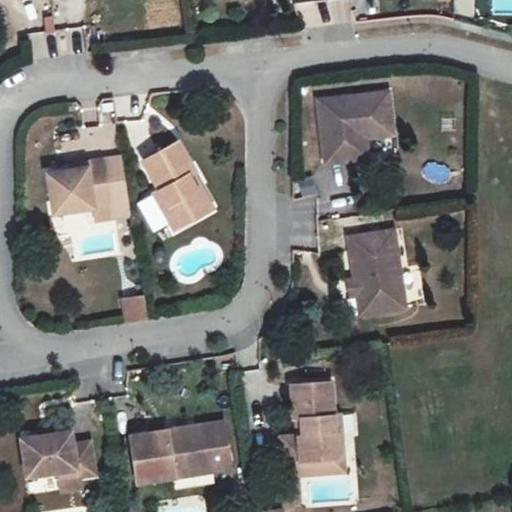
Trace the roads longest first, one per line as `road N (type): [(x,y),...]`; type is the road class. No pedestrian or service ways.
road 1 (residential): [(256,62),(33,87),(13,100),(1,123),(0,275)]
road 2 (residential): [(0,303),(25,349),(217,323),(244,306),(256,281)]
road 3 (residential): [(511,70),(424,47),(256,62)]
road 4 (residential): [(256,281),(256,62)]
